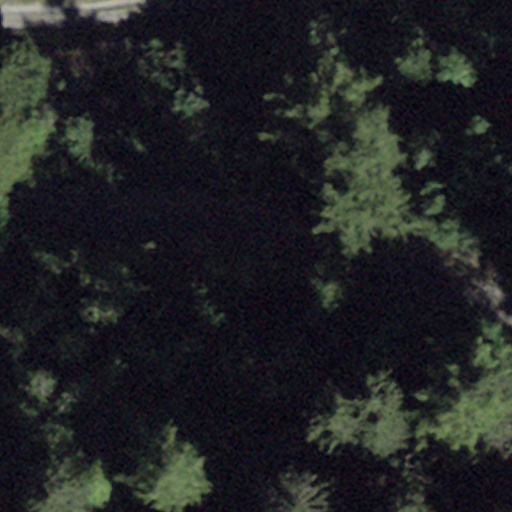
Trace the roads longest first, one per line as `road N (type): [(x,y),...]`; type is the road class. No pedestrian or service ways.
road 1 (track): [(511,267),(442,221),(356,205),(203,220),(45,197),(0,182)]
road 2 (track): [(0,11),(172,0)]
